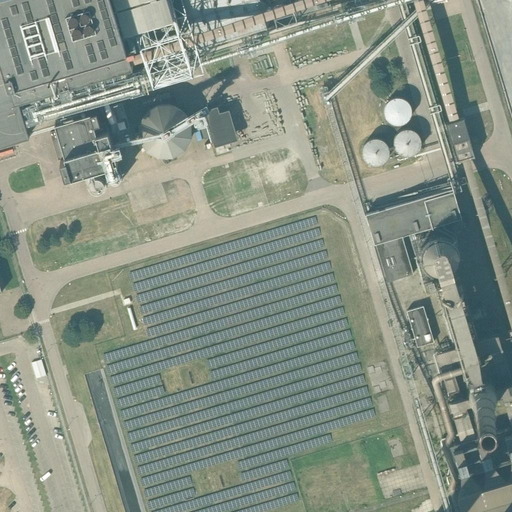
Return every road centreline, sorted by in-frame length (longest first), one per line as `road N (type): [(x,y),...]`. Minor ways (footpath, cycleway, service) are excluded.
road 1 (unknown): [(214,511),(165,331),(138,294),(125,257)]
road 2 (unknown): [(10,220),(184,164)]
road 3 (unknown): [(385,0),(432,165)]
